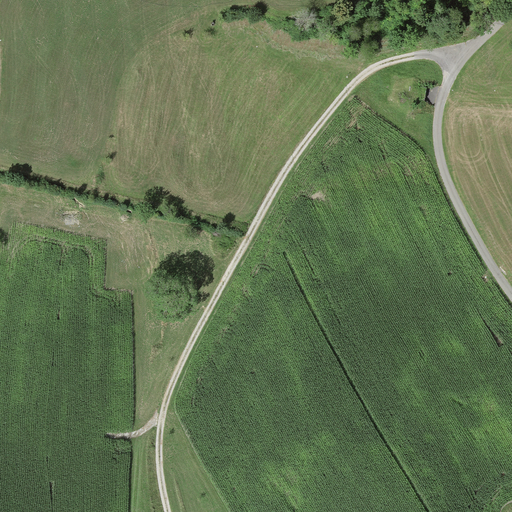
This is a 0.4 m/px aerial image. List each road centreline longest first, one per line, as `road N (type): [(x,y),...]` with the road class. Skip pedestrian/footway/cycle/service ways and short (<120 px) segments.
road 1 (track): [(165,511),(155,452),(160,421),(185,351),(285,166),(336,99),(381,65),(435,53),(451,63)]
road 2 (unclassified): [(511,0),(451,63),(434,123),(446,185),(511,296)]
